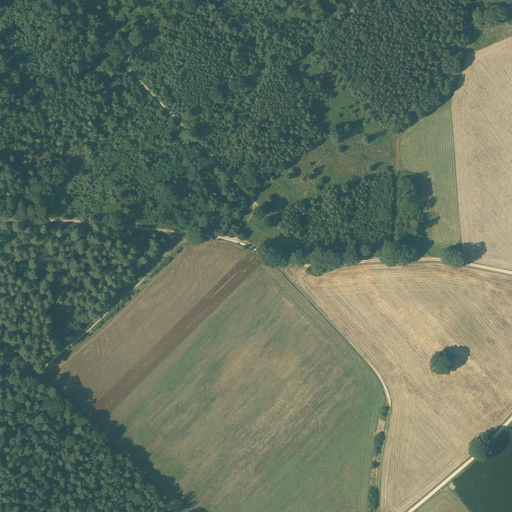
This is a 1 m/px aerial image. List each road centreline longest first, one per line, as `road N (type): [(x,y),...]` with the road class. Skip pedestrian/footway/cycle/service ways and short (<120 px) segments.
road 1 (track): [(377,511),(384,385),(270,259)]
road 2 (track): [(196,234),(157,258),(40,371),(12,350)]
road 3 (track): [(300,264),(422,259),(511,274)]
road 4 (track): [(0,221),(157,229)]
road 5 (track): [(511,422),(412,511)]
